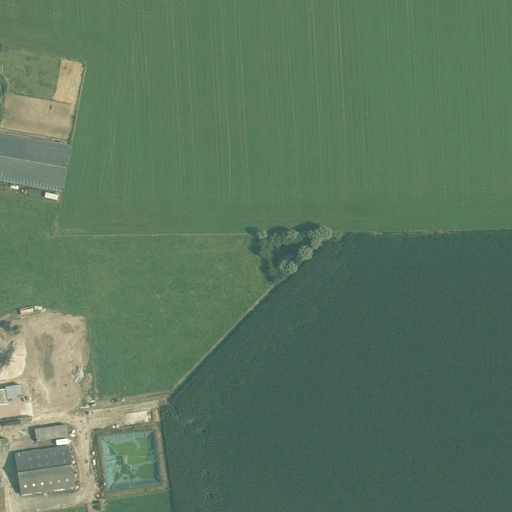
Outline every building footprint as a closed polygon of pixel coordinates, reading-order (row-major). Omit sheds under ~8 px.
[(0,156),(65,168),(69,146),(0,133),(0,156)] [(0,179),(61,191),(65,168),(0,156),(0,179)] [(0,390),(0,405),(7,405),(6,397),(10,396),(9,390),(5,391),(5,390),(0,390)] [(36,442),(67,438),(65,425),(34,430),(36,442)] [(0,439),(0,450),(9,449),(8,438),(0,439)] [(20,495),(75,487),(69,445),(14,453),(20,495)]
